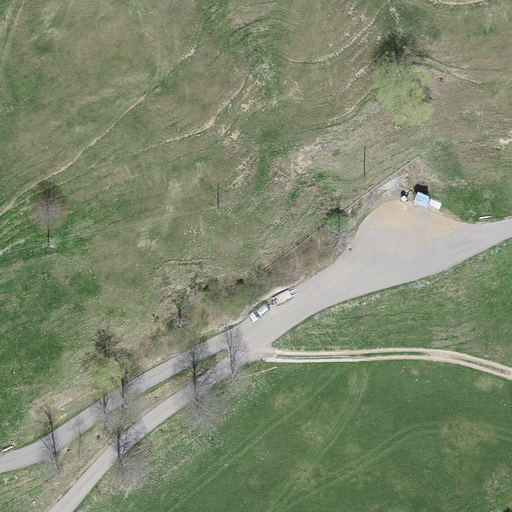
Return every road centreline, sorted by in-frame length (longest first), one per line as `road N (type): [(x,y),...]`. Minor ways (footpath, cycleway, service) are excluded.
road 1 (unclassified): [(0,464),(221,339),(282,323)]
road 2 (unclassified): [(58,511),(163,411),(282,323)]
road 3 (track): [(243,354),(428,352),(511,373)]
road 4 (unclassified): [(282,323),(346,285),(511,227)]
